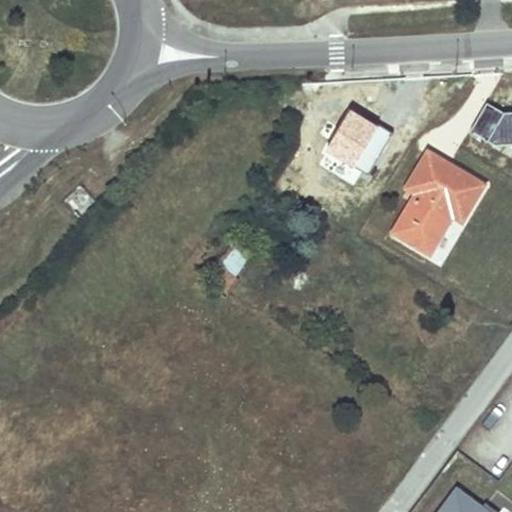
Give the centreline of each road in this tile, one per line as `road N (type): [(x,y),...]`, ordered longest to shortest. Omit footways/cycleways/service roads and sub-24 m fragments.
road 1 (residential): [(219,56),(511,42)]
road 2 (tertiary): [(0,194),(90,103)]
